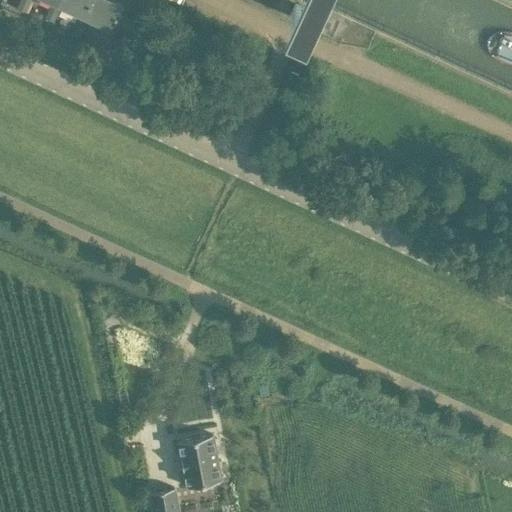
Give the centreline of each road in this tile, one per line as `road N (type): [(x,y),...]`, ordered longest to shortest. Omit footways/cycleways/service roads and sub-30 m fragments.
road 1 (unclassified): [(511,434),(0,191)]
road 2 (unclassified): [(511,292),(0,54)]
